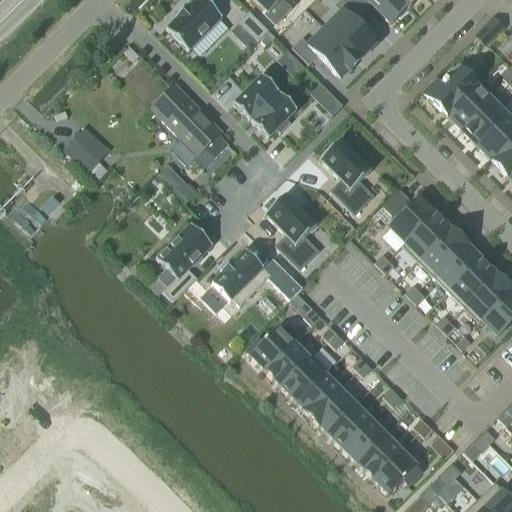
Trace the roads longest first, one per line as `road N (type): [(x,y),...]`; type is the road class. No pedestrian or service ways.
road 1 (residential): [(100,0),(275,174),(216,233)]
road 2 (residential): [(475,0),(392,81),(383,100),(394,122),(511,243)]
road 3 (residential): [(326,272),(474,420),(511,383)]
road 4 (residential): [(159,511),(86,441),(10,511)]
road 5 (residential): [(0,99),(99,0)]
